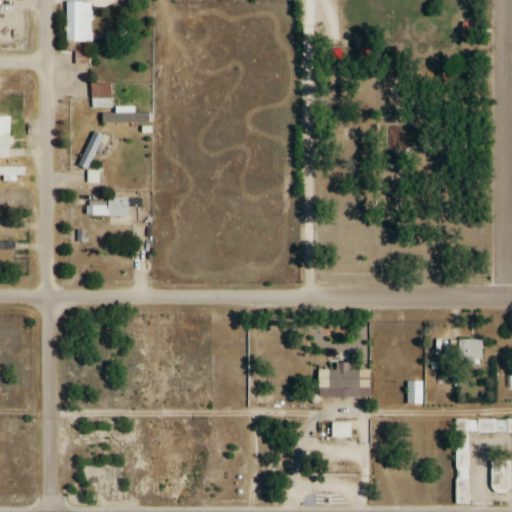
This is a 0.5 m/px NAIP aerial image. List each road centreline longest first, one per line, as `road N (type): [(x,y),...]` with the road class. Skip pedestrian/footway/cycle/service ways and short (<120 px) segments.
road 1 (residential): [(49,511),(44,0)]
road 2 (residential): [(0,296),(511,299)]
road 3 (residential): [(508,299),(506,0)]
road 4 (residential): [(310,299),(308,0)]
